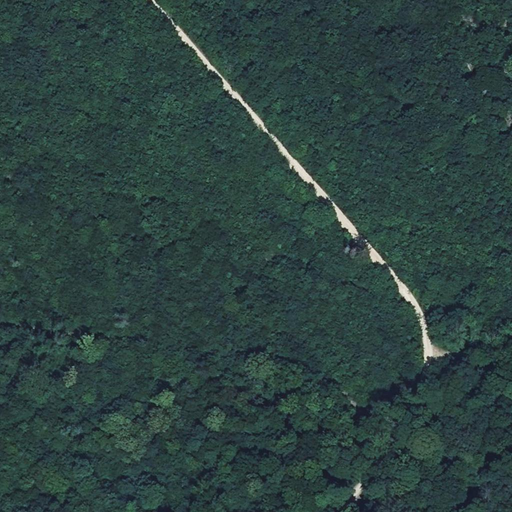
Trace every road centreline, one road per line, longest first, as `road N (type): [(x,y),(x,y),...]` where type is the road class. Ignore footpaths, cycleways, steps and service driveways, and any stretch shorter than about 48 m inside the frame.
road 1 (track): [(148,0),(392,277),(428,349)]
road 2 (track): [(0,321),(315,374),(345,390),(391,444)]
road 3 (track): [(368,418),(174,467),(0,494)]
road 4 (track): [(428,349),(417,397),(343,511)]
road 5 (track): [(445,0),(511,170)]
